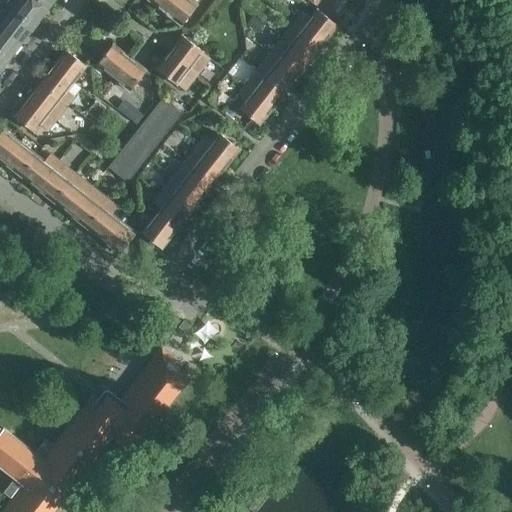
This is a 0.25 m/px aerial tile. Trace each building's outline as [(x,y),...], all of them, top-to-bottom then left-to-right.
[(33,26),(46,10),(33,0),(20,0),(20,1),(18,0),(8,0),(5,4),(33,26)] [(33,0),(46,10),(53,0),(33,0)] [(148,0),(164,12),(173,0),(148,0)] [(180,25),(196,4),(190,0),(173,0),(164,12),(180,25)] [(33,26),(5,4),(0,11),(0,26),(20,43),(33,26)] [(324,42),(337,25),(317,9),(311,17),(303,12),(296,20),(324,42)] [(324,42),(296,20),(284,37),(311,59),(324,42)] [(20,43),(0,26),(0,53),(8,59),(20,43)] [(190,68),(202,52),(182,37),(169,53),(190,68)] [(311,59),(284,37),(271,53),(299,75),(311,59)] [(113,78),(129,57),(113,44),(97,65),(113,78)] [(73,83),(86,66),(66,50),(53,67),(73,83)] [(178,85),(190,68),(169,53),(157,69),(178,85)] [(299,75),(271,53),(258,69),(286,91),(299,75)] [(129,90),(144,71),(145,70),(129,57),(113,78),(129,90)] [(67,90),(73,83),(53,67),(40,83),(68,105),(74,96),(67,90)] [(286,91),(258,69),(245,86),(273,108),(286,91)] [(68,105),(40,83),(27,99),(55,121),(68,105)] [(273,108),(245,86),(238,95),(245,101),(239,108),(260,124),(273,108)] [(126,97),(118,106),(136,121),(144,111),(126,97)] [(55,121),(27,99),(14,116),(34,132),(41,124),(48,130),(55,121)] [(171,107),(161,99),(156,106),(166,113),(171,107)] [(166,113),(156,106),(151,112),(161,119),(166,113)] [(180,115),(171,107),(166,113),(176,121),(180,115)] [(161,119),(151,112),(146,118),(156,126),(161,119)] [(176,121),(166,113),(161,119),(171,127),(176,121)] [(156,126),(146,118),(141,124),(151,132),(156,126)] [(171,127),(161,119),(156,126),(166,133),(171,127)] [(151,132),(141,124),(136,131),(146,138),(151,132)] [(166,133),(156,126),(151,132),(161,140),(166,133)] [(0,159),(4,163),(20,143),(3,129),(0,133),(0,159)] [(146,138),(136,131),(131,137),(141,145),(146,138)] [(161,140),(151,132),(146,138),(156,146),(161,140)] [(226,166),(240,149),(219,133),(213,141),(206,136),(199,145),(226,166)] [(141,145),(131,137),(126,143),(136,151),(141,145)] [(156,146),(146,138),(141,145),(151,152),(156,146)] [(21,176),(37,156),(20,143),(4,163),(21,176)] [(136,151),(126,143),(122,150),(131,157),(136,151)] [(86,156),(71,145),(67,150),(82,161),(86,156)] [(151,152),(141,145),(136,151),(146,159),(151,152)] [(226,166),(199,145),(186,161),(214,183),(226,166)] [(131,157),(122,150),(117,156),(126,164),(131,157)] [(146,159),(136,151),(131,157),(141,165),(146,159)] [(37,189),(59,161),(50,154),(44,161),(37,156),(21,176),(37,189)] [(126,164),(117,156),(112,162),(121,170),(126,164)] [(141,165),(131,157),(126,164),(136,171),(141,165)] [(54,202),(75,174),(59,161),(37,189),(54,202)] [(214,183),(186,161),(173,177),(201,199),(214,183)] [(121,170),(112,162),(107,169),(117,176),(121,170)] [(136,171),(126,164),(121,170),(131,178),(136,171)] [(131,178),(121,170),(117,176),(126,184),(131,178)] [(70,215),(92,187),(75,174),(54,202),(70,215)] [(201,199),(173,177),(160,194),(188,215),(201,199)] [(86,227),(108,200),(92,187),(70,215),(86,227)] [(188,215),(160,194),(153,202),(160,208),(155,216),(175,232),(188,215)] [(103,240),(119,220),(111,214),(117,207),(108,200),(86,227),(103,240)] [(162,248),(175,232),(155,216),(141,232),(162,248)] [(120,254),(135,234),(136,233),(119,220),(103,240),(120,254)] [(53,511),(112,437),(131,452),(189,378),(173,366),(178,360),(162,347),(114,408),(105,400),(102,403),(93,395),(51,449),(43,443),(36,453),(3,428),(2,430),(1,429),(0,428),(0,467),(15,479),(8,489),(15,495),(0,511),(53,511)]
